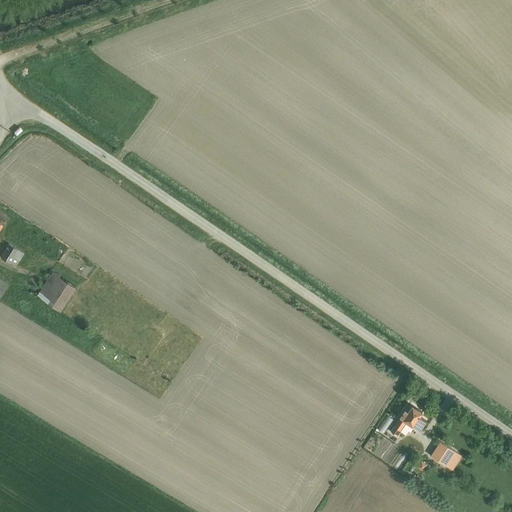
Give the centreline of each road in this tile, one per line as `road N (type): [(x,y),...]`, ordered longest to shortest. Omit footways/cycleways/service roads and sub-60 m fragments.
road 1 (unclassified): [(8,107),(74,137),(511,435)]
road 2 (track): [(0,63),(165,0)]
